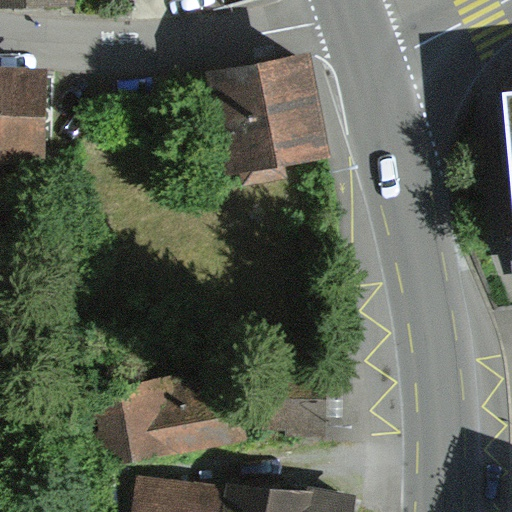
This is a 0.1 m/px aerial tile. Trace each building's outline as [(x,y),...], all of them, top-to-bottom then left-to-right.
[(306,60),(206,79),(226,178),(326,159),(306,60)] [(47,72),(0,69),(0,162),(41,165),(47,72)] [(239,364),(91,386),(104,469),(252,447),(239,364)] [(267,433),(324,435),(327,376),(269,373),(267,433)] [(222,511),(227,485),(140,475),(134,511),(222,511)] [(303,511),(307,493),(227,485),(222,511),(303,511)] [(308,485),(307,493),(303,511),(353,511),(356,492),(308,485)]
